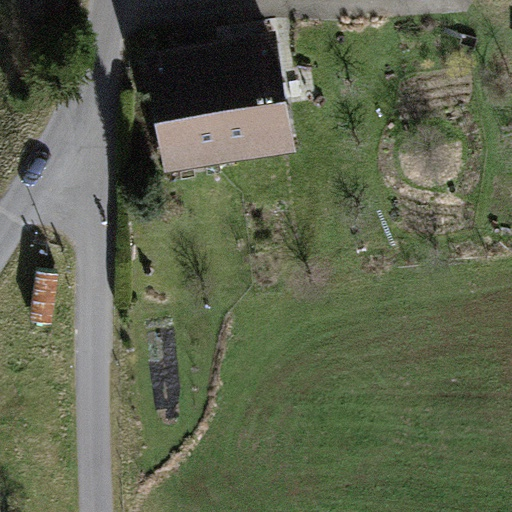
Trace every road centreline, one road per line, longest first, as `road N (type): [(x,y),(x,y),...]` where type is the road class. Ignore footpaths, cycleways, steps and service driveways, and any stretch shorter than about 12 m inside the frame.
road 1 (unclassified): [(100,511),(94,241),(73,126)]
road 2 (residential): [(0,240),(73,126)]
road 3 (unclassified): [(73,126),(111,0)]
